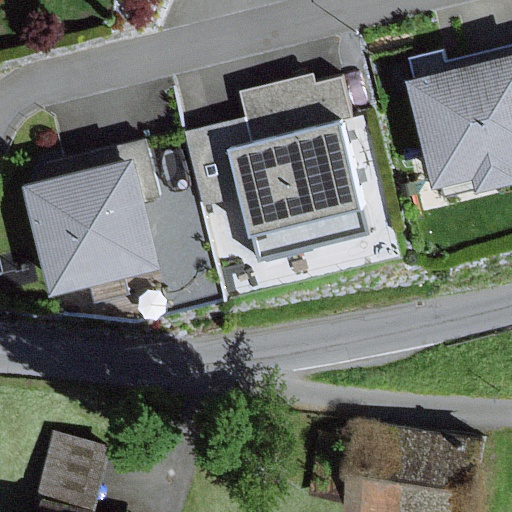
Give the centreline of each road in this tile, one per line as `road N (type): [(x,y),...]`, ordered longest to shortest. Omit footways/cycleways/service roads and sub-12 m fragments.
road 1 (tertiary): [(511,301),(197,369),(0,347)]
road 2 (residential): [(0,114),(13,96),(43,81),(390,0)]
